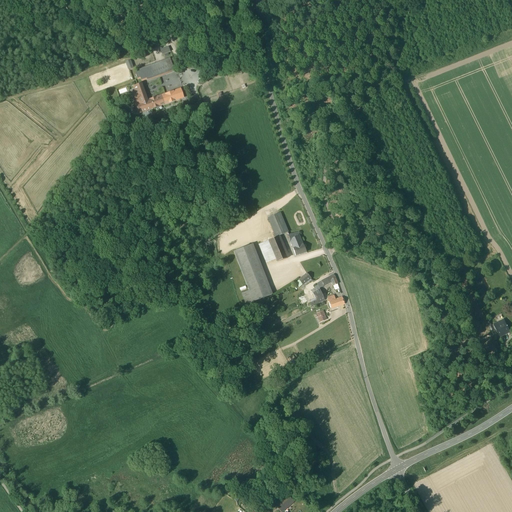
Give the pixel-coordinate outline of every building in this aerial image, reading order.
[(170,52),(168,47),(160,50),(162,55),(170,52)] [(169,58),(143,68),(144,71),(170,61),(169,58)] [(125,63),(126,64),(128,70),(129,70),(133,68),(131,60),(125,63)] [(141,78),(142,81),(147,79),(147,80),(174,71),(170,61),(144,71),(143,68),(135,71),(138,79),(141,78)] [(136,105),(139,113),(142,112),(164,105),(161,96),(147,101),(141,84),(137,86),(133,87),(136,94),(134,94),(137,104),(136,105)] [(161,96),(164,105),(183,98),(180,89),(161,96)] [(268,218),(276,237),(287,232),(280,214),(268,218)] [(291,243),(293,249),(303,245),(298,233),(288,235),(290,243),(291,243)] [(278,237),(269,241),(276,259),(277,262),(287,259),(278,237)] [(266,264),(276,259),(269,241),(258,245),(266,264)] [(241,294),(246,305),(272,295),(252,244),(233,252),(249,291),(241,294)] [(293,249),(295,256),(306,253),(303,245),(293,249)] [(299,280),(303,284),(310,279),(306,274),(302,277),(299,280)] [(331,282),(333,286),(337,284),(334,275),(324,280),(317,284),(317,285),(319,288),(323,286),(331,282)] [(315,298),(322,295),(319,290),(317,291),(312,293),(315,298)] [(324,300),(322,295),(315,298),(316,300),(318,303),(324,300)] [(328,302),(331,308),(344,303),(342,297),(335,299),(334,300),(328,302)] [(319,319),(321,322),(326,320),(323,312),(317,314),(319,319)] [(496,329),(500,337),(504,335),(503,333),(510,330),(508,327),(507,327),(506,324),(496,329)] [(275,506),(280,511),(283,511),(294,503),(287,495),(275,506)]
